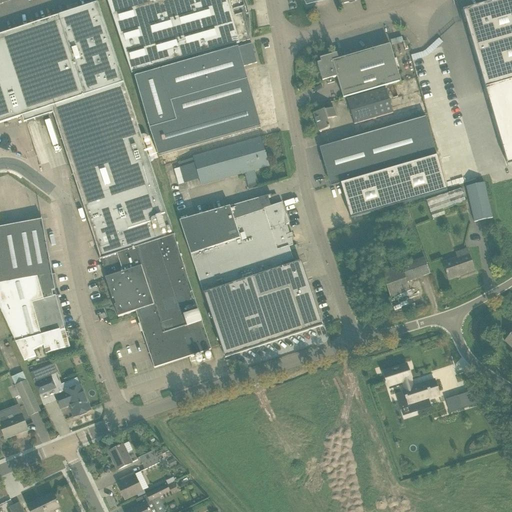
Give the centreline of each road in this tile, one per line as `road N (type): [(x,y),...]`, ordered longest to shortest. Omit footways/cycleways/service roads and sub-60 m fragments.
road 1 (unclassified): [(357,341),(280,42)]
road 2 (unclassified): [(125,419),(91,328),(63,198),(17,164),(0,163)]
road 3 (unclassified): [(125,419),(357,341)]
road 4 (unclassified): [(280,42),(439,0)]
